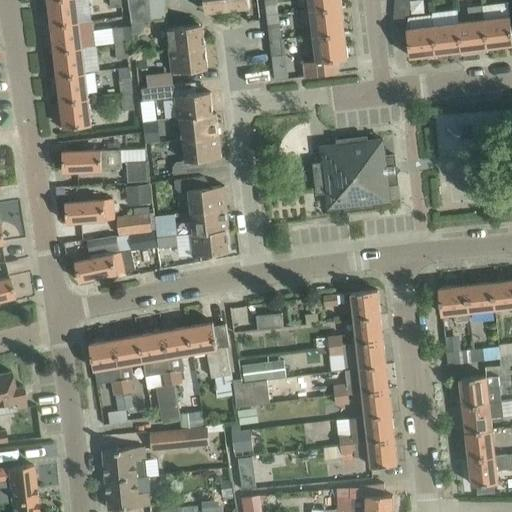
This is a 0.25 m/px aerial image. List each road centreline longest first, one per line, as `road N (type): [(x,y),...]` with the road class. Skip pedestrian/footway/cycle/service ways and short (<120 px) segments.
road 1 (residential): [(56,306),(8,0)]
road 2 (residential): [(258,275),(244,108),(382,92)]
road 3 (residential): [(426,511),(399,255)]
road 4 (residential): [(56,306),(258,275)]
road 5 (residential): [(80,511),(60,328)]
road 6 (residential): [(258,275),(399,255)]
road 7 (residential): [(382,92),(511,78)]
